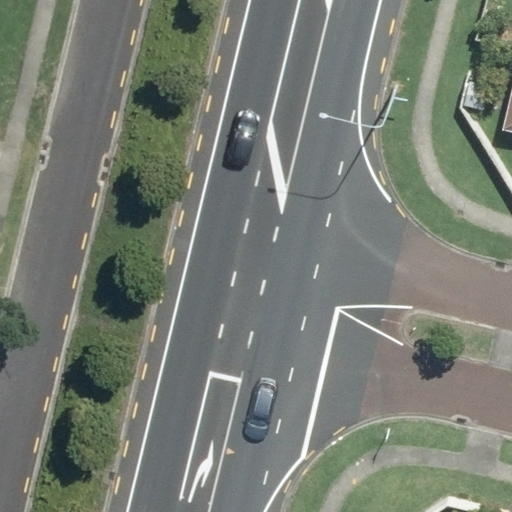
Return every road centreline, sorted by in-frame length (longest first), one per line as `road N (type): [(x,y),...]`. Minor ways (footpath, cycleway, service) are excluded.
road 1 (residential): [(0,501),(122,0)]
road 2 (residential): [(511,426),(218,359)]
road 3 (residential): [(245,247),(511,303)]
road 4 (secondary): [(309,0),(245,247)]
road 5 (secondary): [(218,359),(179,511)]
